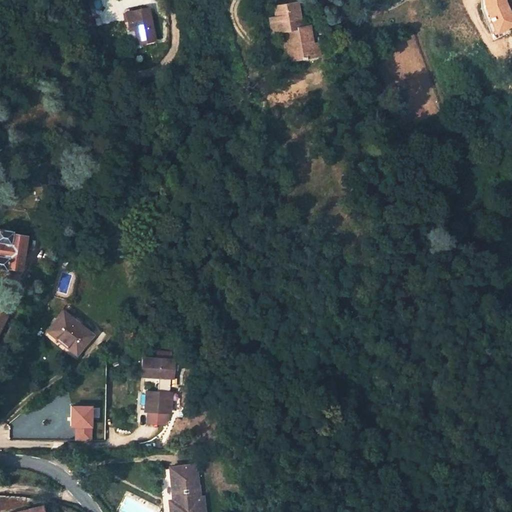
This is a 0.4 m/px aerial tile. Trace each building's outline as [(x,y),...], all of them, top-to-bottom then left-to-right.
[(506,0),(481,0),(484,31),(509,29),(506,0)] [(296,2),(273,6),(275,17),(269,18),(271,33),(288,30),(291,47),(288,47),(290,60),(313,56),(311,45),(308,26),(298,28),(297,21),(299,20),(296,2)] [(151,10),(127,15),(131,33),(138,31),(141,46),(157,43),(151,10)] [(0,266),(5,268),(5,266),(19,268),(25,234),(11,232),(11,230),(0,227),(0,266)] [(62,312),(47,330),(75,354),(91,334),(62,312)] [(154,359),(147,358),(145,376),(157,377),(156,392),(148,391),(146,411),(169,413),(171,392),(168,392),(169,377),(172,377),(172,360),(170,360),(154,359)] [(194,465),(169,468),(172,501),(176,501),(176,507),(169,508),(169,511),(199,511),(199,510),(203,510),(202,497),(198,498),(194,465)]
